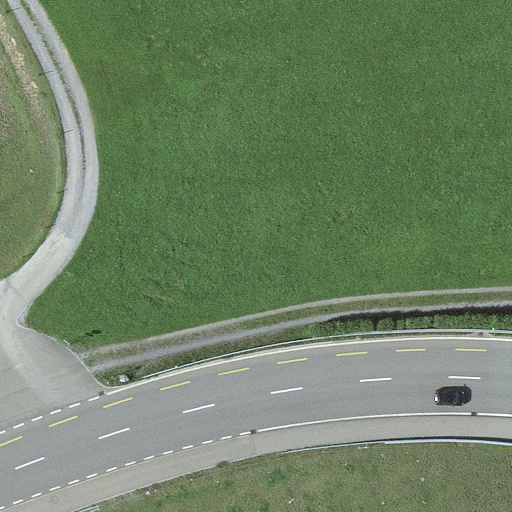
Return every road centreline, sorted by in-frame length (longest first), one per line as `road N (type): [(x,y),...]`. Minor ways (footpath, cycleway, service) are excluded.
road 1 (track): [(0,406),(87,366),(215,333),(352,306),(511,296)]
road 2 (secondary): [(511,382),(465,378),(260,394),(0,474)]
road 3 (track): [(16,0),(71,101),(85,204),(0,312)]
